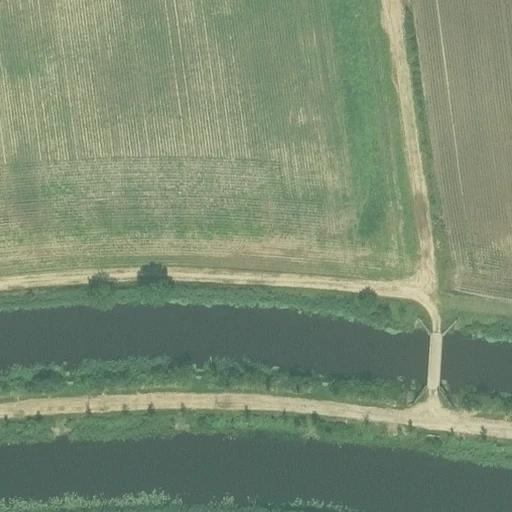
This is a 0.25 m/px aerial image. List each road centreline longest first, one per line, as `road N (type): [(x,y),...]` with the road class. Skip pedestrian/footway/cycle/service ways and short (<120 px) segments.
road 1 (track): [(0,413),(148,402),(433,419)]
road 2 (track): [(430,295),(173,275),(0,286)]
road 3 (track): [(430,295),(392,0)]
road 4 (track): [(433,419),(430,295)]
